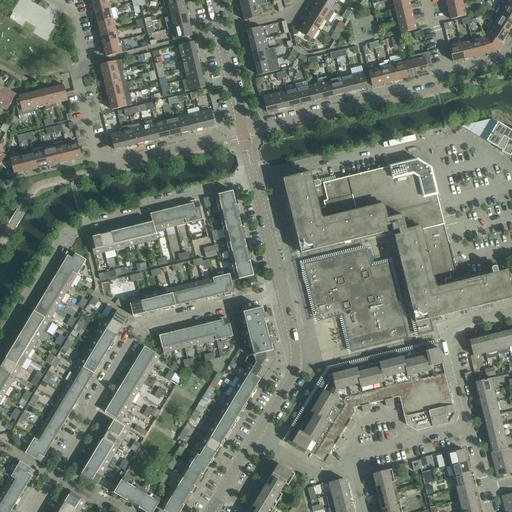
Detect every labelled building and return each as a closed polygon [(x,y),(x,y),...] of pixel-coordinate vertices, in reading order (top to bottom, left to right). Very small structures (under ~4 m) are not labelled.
[(95,12),(110,9),(108,0),(97,0),(93,1),(95,12)] [(255,0),(239,0),(242,10),(257,6),(255,0)] [(290,0),(287,0),(283,1),(285,9),(292,7),(290,0)] [(335,0),(318,0),(317,0),(311,0),(311,1),(316,4),(317,2),(330,10),(336,0),(335,0)] [(411,7),(410,6),(408,0),(392,0),(396,11),(411,7)] [(461,0),(445,0),(448,8),(463,5),(461,0)] [(184,2),(169,6),(172,17),(187,13),(184,2)] [(316,4),(312,10),(307,7),(305,11),(310,13),(311,12),(324,20),(330,10),(317,2),(316,4)] [(511,8),(507,5),(503,2),(497,12),(511,21),(511,8)] [(411,9),(416,8),(415,4),(410,6),(411,7),(396,11),(398,22),(413,18),(413,17),(411,9)] [(451,20),(466,16),(463,5),(448,8),(451,20)] [(245,21),(260,17),(257,6),(242,10),(245,21)] [(98,23),(113,20),(110,9),(95,12),(98,23)] [(306,20),(301,17),(299,20),(304,23),(305,22),(318,30),(324,20),(311,12),(310,13),(306,20)] [(511,26),(511,21),(497,12),(491,22),(495,24),(508,32),(511,26)] [(187,13),(172,17),(174,28),(189,24),(187,13)] [(414,20),(419,19),(418,15),(413,17),(413,18),(398,22),(401,33),(416,30),(414,20)] [(101,34),(116,31),(113,20),(98,23),(101,34)] [(340,21),(336,27),(341,30),(345,24),(340,21)] [(304,23),(300,29),(296,27),(292,28),(293,35),(297,34),(299,32),(312,40),(318,30),(305,22),(304,23)] [(172,41),(192,36),(189,24),(174,28),(169,29),(172,41)] [(495,24),(487,38),(497,51),(508,32),(495,24)] [(262,27),(247,31),(250,42),(265,39),(262,27)] [(104,45),(119,42),(116,31),(101,34),(104,45)] [(423,31),(414,33),(415,39),(424,37),(423,31)] [(472,42),(475,57),(497,51),(487,38),(472,42)] [(265,39),(250,42),(253,53),(268,50),(265,39)] [(106,57),(126,52),(124,41),(119,42),(104,45),(106,57)] [(194,42),(179,46),(182,57),(197,54),(194,42)] [(475,57),(472,42),(461,44),(464,59),(475,57)] [(449,47),(453,62),(464,59),(461,44),(449,47)] [(268,50),(253,53),(255,65),(270,61),(268,50)] [(429,53),(412,57),(413,61),(417,76),(428,73),(427,66),(431,64),(429,53)] [(197,54),(182,57),(184,68),(199,65),(197,54)] [(402,63),(401,59),(390,62),(395,81),(406,78),(402,63)] [(121,60),(101,65),(103,77),(123,72),(124,72),(121,60)] [(258,76),(273,72),(270,61),(255,65),(258,76)] [(413,61),(402,63),(406,78),(417,76),(413,61)] [(158,75),(164,73),(161,62),(155,64),(158,75)] [(379,65),(384,84),(395,81),(390,62),(379,65)] [(199,65),(184,68),(187,80),(202,76),(199,65)] [(367,68),(372,87),(384,84),(379,65),(367,68)] [(126,83),(123,72),(103,77),(106,88),(126,83)] [(367,88),(364,73),(352,76),(356,91),(367,88)] [(186,92),(205,87),(202,76),(187,80),(183,80),(186,92)] [(341,78),(345,93),(356,91),(352,76),(341,78)] [(318,80),(319,84),(323,99),(334,96),(330,81),(329,77),(318,80)] [(165,78),(159,79),(161,86),(167,84),(168,84),(166,78),(165,78)] [(330,81),(334,96),(345,93),(341,78),(330,81)] [(127,83),(126,83),(106,88),(109,99),(130,94),(127,83)] [(308,87),(311,102),(323,99),(319,84),(308,87)] [(67,101),(64,86),(52,88),(56,103),(67,101)] [(297,89),(300,104),(311,102),(308,87),(297,89)] [(57,107),(56,103),(52,88),(41,91),(45,106),(46,110),(57,107)] [(0,103),(8,108),(16,95),(6,89),(0,98),(0,103)] [(286,92),(289,107),(300,104),(297,89),(286,92)] [(34,109),(45,106),(41,91),(30,94),(34,109)] [(275,95),(278,110),(289,107),(286,92),(275,95)] [(19,97),(21,108),(18,109),(20,119),(35,115),(34,109),(30,94),(19,97)] [(112,110),(132,105),(130,94),(109,99),(112,110)] [(263,98),(267,113),(278,110),(275,95),(263,98)] [(128,109),(130,115),(141,112),(139,106),(128,109)] [(215,125),(211,110),(200,113),(203,128),(215,125)] [(203,128),(200,113),(189,116),(192,131),(203,128)] [(192,131),(189,116),(177,119),(181,134),(192,131)] [(181,134),(177,119),(166,121),(170,136),(181,134)] [(511,128),(511,131),(508,129),(507,128),(499,124),(500,123),(493,119),(461,127),(492,145),(492,144),(496,147),(497,148),(497,147),(503,151),(502,151),(502,152),(511,156),(511,153),(511,128)] [(159,139),(155,124),(154,120),(143,123),(144,127),(148,142),(159,139)] [(170,136),(166,121),(155,124),(159,139),(170,136)] [(137,145),(133,130),(132,125),(121,127),(122,132),(126,147),(137,145)] [(148,142),(144,127),(133,130),(137,145),(148,142)] [(111,135),(114,150),(126,147),(122,132),(111,135)] [(70,161),(66,146),(65,141),(54,144),(59,164),(70,161)] [(82,158),(78,143),(66,146),(70,161),(82,158)] [(43,147),(48,166),(59,164),(54,144),(43,147)] [(32,150),(37,169),(48,166),(43,147),(32,150)] [(21,152),(22,157),(26,172),(37,169),(32,150),(21,152)] [(13,168),(14,175),(26,172),(22,157),(11,160),(11,161),(7,162),(6,169),(13,168)] [(450,249),(444,225),(440,205),(431,168),(417,160),(347,177),(323,183),(327,200),(323,201),(325,208),(320,209),(319,204),(321,203),(321,200),(318,201),(315,188),(319,187),(320,187),(321,185),(320,182),(318,181),(317,178),(312,179),(311,172),(283,179),(285,189),(301,252),(302,252),(302,251),(310,249),(313,248),(313,249),(320,247),(321,245),(325,244),(325,246),(326,246),(326,245),(329,243),(337,241),(337,243),(338,243),(338,242),(350,239),(350,240),(351,240),(351,239),(357,238),(367,236),(392,229),(393,231),(395,230),(396,235),(395,236),(396,237),(402,261),(450,249)] [(236,280),(254,276),(233,191),(215,196),(236,280)] [(197,221),(203,220),(199,202),(196,203),(196,200),(189,202),(189,205),(182,206),(186,224),(191,223),(192,226),(198,225),(197,221)] [(186,224),(182,206),(172,209),(176,226),(186,224)] [(161,211),(166,229),(176,226),(172,209),(161,211)] [(150,214),(152,222),(153,222),(155,232),(155,231),(166,229),(161,211),(150,214)] [(152,222),(147,224),(146,222),(142,223),(146,242),(157,240),(155,231),(155,232),(153,222),(152,222)] [(137,224),(138,226),(132,227),(136,245),(146,242),(142,223),(137,224)] [(126,229),(125,227),(121,229),(125,248),(136,245),(132,227),(126,229)] [(116,230),(117,231),(111,233),(115,250),(125,248),(121,229),(116,230)] [(105,234),(104,233),(100,234),(105,253),(115,250),(111,233),(105,234)] [(95,235),(96,236),(89,238),(94,255),(105,253),(100,234),(95,235)] [(206,258),(217,256),(215,246),(203,249),(206,258)] [(80,271),(83,273),(86,267),(83,265),(86,260),(71,251),(69,253),(67,252),(63,258),(66,259),(62,266),(77,275),(80,271)] [(363,253),(362,251),(353,253),(350,255),(345,256),(342,256),(327,260),(326,261),(320,263),(318,262),(309,264),(305,269),(309,283),(308,283),(308,284),(309,284),(312,296),(315,308),(315,307),(317,318),(320,320),(342,314),(345,326),(345,327),(351,351),(407,338),(403,323),(401,320),(400,314),(401,313),(401,312),(400,312),(397,310),(397,307),(397,301),(398,301),(397,299),(395,299),(395,297),(393,297),(392,293),(394,293),(393,290),(395,290),(395,288),(393,282),(391,277),(392,276),(391,276),(388,264),(389,264),(370,268),(367,254),(365,254),(363,253)] [(456,273),(452,254),(403,266),(409,289),(410,288),(410,290),(410,292),(411,298),(415,313),(417,314),(419,321),(417,321),(416,321),(417,322),(416,322),(419,335),(433,331),(430,319),(511,298),(511,286),(508,270),(504,271),(503,268),(500,269),(501,272),(498,273),(497,268),(495,266),(495,267),(492,267),(491,269),(492,274),(446,285),(445,280),(451,279),(450,275),(456,273)] [(56,275),(72,284),(77,275),(62,266),(56,275)] [(132,273),(130,267),(120,269),(121,275),(132,273)] [(231,292),(234,292),(230,274),(224,276),(223,272),(217,274),(218,277),(213,278),(217,296),(225,294),(225,297),(232,295),(231,292)] [(51,284),(66,293),(72,284),(56,275),(51,284)] [(203,281),(207,298),(217,296),(213,278),(203,281)] [(192,284),(196,301),(207,298),(203,281),(192,284)] [(251,287),(250,281),(243,283),(244,289),(251,287)] [(45,293),(60,303),(66,293),(51,284),(45,293)] [(182,286),(186,304),(196,301),(192,284),(182,286)] [(171,289),(175,306),(186,304),(182,286),(171,289)] [(170,309),(169,308),(175,306),(171,289),(160,291),(165,310),(170,309)] [(160,310),(161,311),(165,310),(160,291),(150,294),(154,311),(160,310)] [(39,303),(55,312),(60,303),(45,293),(39,303)] [(149,314),(148,313),(154,311),(150,294),(140,296),(144,315),(149,314)] [(133,316),(139,315),(140,316),(144,315),(140,296),(129,299),(133,316)] [(98,300),(93,297),(87,306),(93,309),(98,300)] [(34,312),(49,321),(55,312),(39,303),(34,312)] [(126,324),(125,323),(128,318),(107,305),(101,315),(107,318),(124,328),(126,324)] [(271,351),(273,351),(271,345),(274,344),(272,339),(270,339),(265,319),(267,319),(266,313),(264,314),(262,308),(243,312),(254,355),(271,351)] [(49,321),(34,312),(31,317),(29,316),(27,320),(44,330),(47,333),(53,323),(49,321)] [(229,319),(226,320),(225,317),(218,319),(219,321),(212,323),(216,340),(221,339),(222,343),(228,341),(227,338),(233,336),(229,319)] [(120,331),(121,332),(124,328),(107,318),(101,327),(117,337),(120,331)] [(24,324),(26,325),(23,330),(38,340),(44,330),(27,320),(24,324)] [(216,340),(212,323),(201,326),(206,343),(216,340)] [(191,328),(195,346),(206,343),(201,326),(191,328)] [(115,343),(113,342),(117,337),(101,327),(96,337),(112,347),(115,343)] [(195,346),(191,328),(180,331),(185,348),(195,346)] [(19,336),(18,335),(16,339),(33,349),(38,340),(23,330),(19,336)] [(170,333),(174,351),(185,348),(180,331),(170,333)] [(493,335),(498,357),(510,354),(509,349),(505,332),(493,335)] [(159,336),(164,353),(174,351),(170,333),(159,336)] [(481,338),(486,355),(487,361),(499,358),(498,357),(493,335),(481,338)] [(109,350),(110,351),(112,347),(96,337),(90,346),(105,355),(109,350)] [(469,341),(473,358),(486,355),(481,338),(469,341)] [(13,343),(15,344),(11,349),(27,358),(33,349),(16,339),(13,343)] [(306,451),(312,455),(319,459),(322,460),(330,465),(334,458),(329,455),(335,445),(340,448),(345,441),(339,438),(346,427),(351,430),(355,423),(350,420),(355,412),(354,408),(361,406),(363,412),(371,410),(369,404),(384,400),(386,406),(394,404),(392,399),(399,397),(406,425),(416,431),(417,431),(427,428),(437,426),(438,426),(438,425),(448,423),(455,413),(454,412),(452,406),(453,406),(452,405),(450,397),(448,389),(446,380),(444,372),(442,364),(437,344),(329,371),(285,442),(304,454),(306,451)] [(104,361),(102,360),(105,355),(90,346),(84,355),(101,365),(104,361)] [(160,356),(144,347),(139,356),(154,366),(160,356)] [(8,354),(7,353),(4,357),(21,368),(27,358),(11,349),(8,354)] [(254,355),(248,356),(247,358),(266,370),(273,358),(271,351),(254,355)] [(97,368),(99,369),(101,365),(84,355),(79,364),(94,374),(97,368)] [(133,366),(148,375),(154,366),(139,356),(133,366)] [(2,361),(3,362),(0,367),(16,377),(21,368),(4,357),(2,361)] [(244,362),(248,365),(245,370),(260,379),(266,370),(247,358),(244,362)] [(94,374),(79,364),(73,374),(89,383),(94,374)] [(128,375),(143,384),(148,375),(133,366),(128,375)] [(16,377),(0,367),(0,379),(10,386),(16,377)] [(259,385),(257,385),(260,379),(245,370),(240,379),(256,389),(259,385)] [(464,374),(466,381),(472,380),(470,372),(464,374)] [(89,383),(73,374),(68,383),(83,392),(89,383)] [(143,384),(128,375),(122,384),(137,393),(143,384)] [(0,392),(4,395),(10,386),(0,379),(0,392)] [(253,392),(254,393),(256,389),(240,379),(234,388),(234,389),(249,398),(253,392)] [(490,379),(475,382),(476,387),(474,387),(476,395),(493,391),(490,379)] [(83,392),(68,383),(62,392),(77,401),(83,392)] [(137,393),(122,384),(116,393),(132,403),(137,393)] [(209,386),(206,391),(212,394),(215,389),(209,386)] [(247,404),(246,403),(249,398),(234,389),(233,391),(228,398),(245,408),(247,404)] [(478,403),(480,402),(481,406),(496,402),(493,391),(476,395),(478,403)] [(56,401),(72,411),(77,401),(62,392),(56,401)] [(132,403),(116,393),(111,403),(126,412),(132,403)] [(198,404),(202,407),(205,402),(206,403),(209,399),(204,396),(198,404)] [(45,398),(42,403),(50,409),(51,407),(52,408),(51,411),(66,420),(72,411),(56,401),(53,407),(52,406),(53,403),(45,398)] [(241,411),(243,412),(245,408),(228,398),(223,407),(238,416),(241,411)] [(482,410),(480,411),(482,418),(499,414),(496,402),(481,406),(482,410)] [(105,412),(120,421),(126,412),(111,403),(105,412)] [(236,422),(235,422),(238,416),(223,407),(217,416),(234,426),(236,422)] [(45,420),(61,429),(66,420),(51,411),(45,420)] [(484,426),(486,426),(487,430),(502,426),(499,414),(482,418),(484,426)] [(230,429),(232,430),(234,426),(217,416),(212,426),(227,435),(230,429)] [(61,429),(45,420),(40,429),(55,438),(61,429)] [(129,430),(114,420),(110,426),(109,425),(107,429),(124,439),(129,430)] [(225,441),(224,440),(227,435),(212,426),(206,435),(223,445),(225,441)] [(488,434),(486,434),(488,442),(505,437),(502,426),(487,430),(488,434)] [(34,438),(50,448),(55,438),(40,429),(34,438)] [(104,433),(106,434),(103,439),(118,449),(124,439),(107,429),(104,433)] [(219,448),(220,449),(223,445),(206,435),(200,444),(216,453),(219,448)] [(491,449),(492,452),(492,453),(508,449),(508,448),(505,437),(488,442),(490,449),(491,449)] [(32,442),(29,440),(25,446),(28,448),(25,453),(41,462),(42,460),(44,461),(48,455),(46,454),(50,448),(34,438),(32,442)] [(99,445),(98,444),(96,448),(112,458),(118,449),(103,439),(99,445)] [(210,463),(211,464),(214,460),(212,459),(216,453),(200,444),(195,453),(210,463)] [(93,452),(95,452),(91,458),(107,467),(112,458),(96,448),(93,452)] [(492,452),(490,453),(494,465),(511,460),(511,458),(509,448),(508,448),(508,449),(492,453),(492,452)] [(464,454),(463,450),(448,453),(449,460),(443,461),(445,467),(451,466),(468,461),(466,454),(464,454)] [(195,453),(194,453),(160,509),(165,511),(180,511),(210,463),(195,453)] [(88,463),(87,462),(84,466),(101,476),(107,467),(91,458),(88,463)] [(420,460),(411,462),(414,471),(420,469),(422,469),(420,460)] [(497,477),(511,473),(511,460),(494,465),(497,477)] [(468,469),(470,469),(468,461),(451,466),(453,477),(469,473),(468,469)] [(33,481),(36,475),(34,473),(35,471),(20,462),(17,467),(14,465),(10,471),(14,472),(11,476),(27,486),(30,479),(33,481)] [(407,463),(391,467),(391,469),(392,473),(409,469),(407,463)] [(295,474),(278,464),(272,474),(271,474),(267,482),(267,483),(251,508),(248,511),(271,511),(282,495),(279,493),(285,483),(288,485),(295,474)] [(82,470),(83,471),(80,477),(95,486),(101,476),(84,466),(82,470)] [(401,511),(392,473),(391,469),(372,474),(375,486),(381,510),(381,511),(401,511)] [(472,477),(470,477),(469,473),(453,477),(456,489),(474,485),(472,477)] [(6,486),(21,495),(27,486),(11,476),(6,486)] [(153,511),(161,500),(123,477),(114,493),(145,511),(153,511)] [(347,483),(345,483),(344,479),(328,483),(331,495),(349,491),(347,483)] [(474,493),(475,492),(474,485),(456,489),(459,501),(475,497),(474,493)] [(21,495),(6,486),(0,494),(15,504),(21,495)] [(427,496),(434,495),(432,488),(426,490),(427,496)] [(349,499),(350,498),(349,491),(331,495),(334,507),(350,503),(349,499)] [(86,502),(70,492),(67,498),(66,497),(63,501),(80,511),(86,502)] [(511,493),(501,496),(504,508),(511,506),(511,493)] [(0,507),(7,511),(10,511),(15,504),(0,494),(0,507)] [(477,500),(476,501),(475,497),(459,501),(462,511),(463,511),(479,508),(477,500)] [(61,505),(62,506),(59,511),(60,511),(79,511),(80,511),(63,501),(61,505)] [(353,511),(352,506),(351,507),(350,503),(334,507),(335,511),(353,511)]
